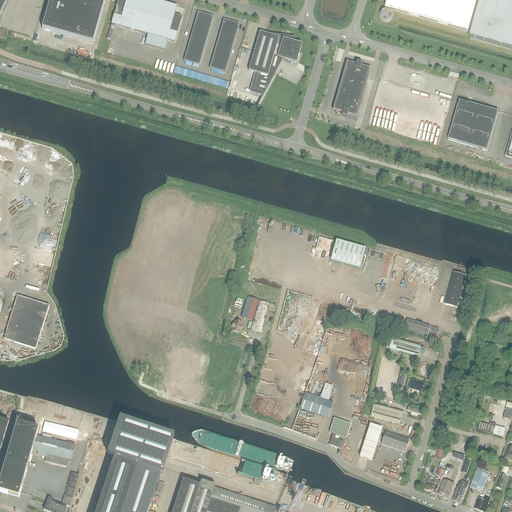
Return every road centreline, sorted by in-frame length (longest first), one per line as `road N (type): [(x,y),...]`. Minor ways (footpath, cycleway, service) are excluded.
road 1 (secondary): [(0,65),(294,148)]
road 2 (unclassified): [(409,492),(452,331),(355,301)]
road 3 (secondary): [(294,148),(511,211)]
road 4 (unclassified): [(409,492),(343,466),(324,449),(235,418)]
road 5 (unknown): [(0,280),(17,281),(24,271),(43,186),(34,167),(20,162),(0,191)]
road 6 (unclassified): [(511,84),(351,38)]
road 7 (unclassified): [(294,148),(327,32)]
